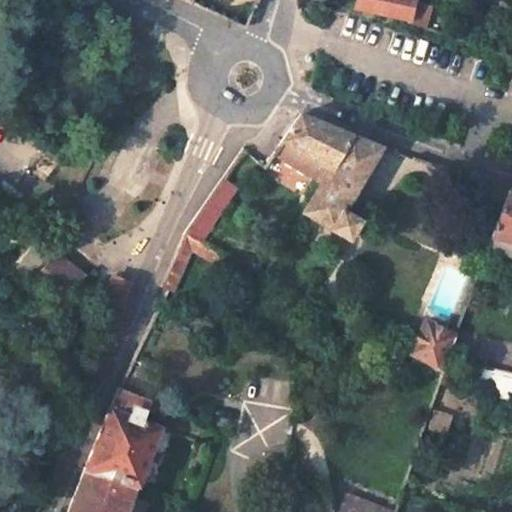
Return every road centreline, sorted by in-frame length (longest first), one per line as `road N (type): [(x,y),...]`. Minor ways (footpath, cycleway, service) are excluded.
road 1 (unclassified): [(226,93),(48,511)]
road 2 (unclassified): [(274,81),(511,170)]
